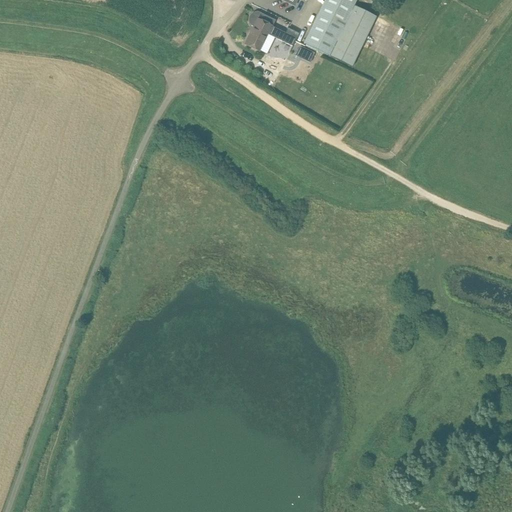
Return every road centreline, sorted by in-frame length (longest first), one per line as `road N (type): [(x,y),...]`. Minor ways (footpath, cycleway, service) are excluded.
road 1 (unclassified): [(5,511),(141,148),(202,53)]
road 2 (track): [(511,231),(321,135),(202,53)]
road 3 (track): [(0,21),(106,37),(146,56),(175,90)]
